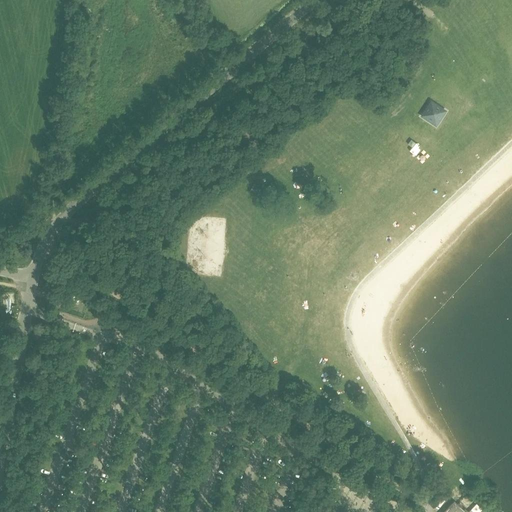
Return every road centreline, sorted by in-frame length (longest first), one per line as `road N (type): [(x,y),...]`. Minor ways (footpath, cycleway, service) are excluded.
road 1 (track): [(425,510),(112,300),(83,261),(40,249)]
road 2 (unclassified): [(32,277),(61,216),(312,0)]
road 3 (unclassified): [(7,420),(32,277)]
